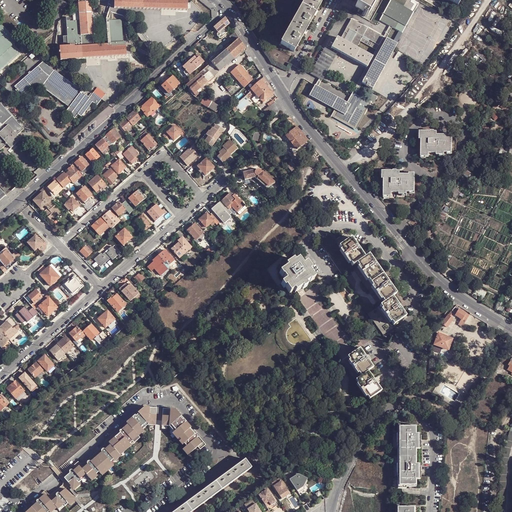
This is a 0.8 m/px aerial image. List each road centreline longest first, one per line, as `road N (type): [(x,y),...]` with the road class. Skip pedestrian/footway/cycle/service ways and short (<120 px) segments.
road 1 (residential): [(511,329),(425,267),(300,117),(230,9)]
road 2 (residential): [(230,9),(0,217)]
road 3 (primary): [(511,237),(495,279),(469,421),(462,511)]
road 4 (residential): [(334,502),(364,422),(398,395)]
